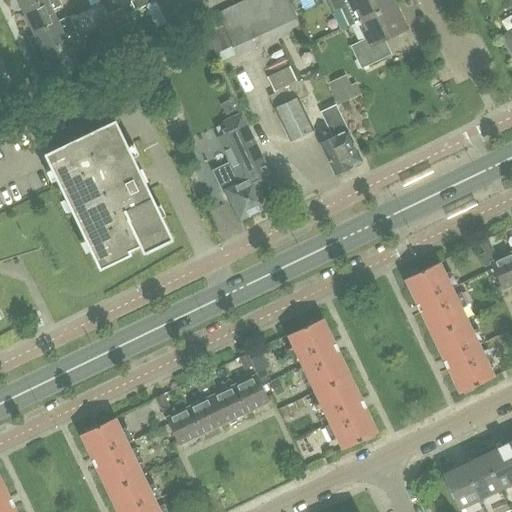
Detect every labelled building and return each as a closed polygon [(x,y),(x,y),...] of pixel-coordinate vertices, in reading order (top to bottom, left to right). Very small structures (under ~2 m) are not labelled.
[(17,0),(22,12),(46,0),(17,0)] [(57,22),(52,11),(63,6),(59,0),(46,0),(22,12),(33,33),(57,22)] [(156,1),(158,0),(132,0),(130,1),(134,11),(156,1)] [(185,0),(158,0),(156,1),(167,23),(191,12),(185,0)] [(213,51),(230,43),(294,13),(287,0),(246,0),(200,22),(208,39),(213,51)] [(349,26),(359,21),(394,5),(391,0),(328,0),(334,12),(341,9),(349,26)] [(367,38),(350,46),(361,69),(392,54),(384,39),(406,29),(394,5),(359,21),(367,38)] [(112,22),(125,15),(121,7),(108,14),(112,22)] [(99,28),(112,22),(108,14),(95,20),(99,28)] [(112,22),(116,30),(129,23),(125,15),(112,22)] [(43,55),(78,38),(68,16),(57,22),(33,33),(43,55)] [(102,36),(116,30),(112,22),(99,28),(102,36)] [(78,38),(43,55),(53,77),(78,65),(72,54),(86,47),(82,36),(78,38)] [(208,39),(200,42),(207,57),(215,54),(213,51),(208,39)] [(150,68),(147,74),(164,82),(167,76),(164,74),(150,68)] [(339,79),(329,84),(339,106),(349,101),(339,79)] [(279,91),(269,96),(275,108),(274,109),(290,141),(313,130),(299,100),(309,95),(301,80),(278,91),(279,91)] [(320,144),(334,174),(336,173),(340,174),(346,171),(347,168),(362,161),(347,131),(335,106),(321,113),(333,137),(320,144)] [(133,157),(127,146),(120,131),(114,120),(44,154),(49,165),(51,168),(56,180),(57,182),(66,200),(73,197),(78,207),(71,211),(85,239),(85,240),(90,237),(95,247),(90,250),(99,269),(130,254),(128,250),(139,245),(140,247),(143,253),(172,239),(161,218),(161,217),(156,220),(151,210),(156,207),(156,206),(145,184),(143,185),(136,172),(139,171),(133,157)] [(254,213),(261,213),(264,208),(267,206),(266,205),(260,191),(273,185),(267,172),(247,129),(225,139),(235,160),(237,165),(214,176),(222,194),(227,191),(235,208),(234,214),(239,217),(240,219),(254,213)] [(431,166),(401,180),(403,186),(433,172),(431,166)] [(475,199),(445,213),(448,221),(479,206),(475,199)] [(494,261),(490,251),(492,250),(487,239),(479,243),(484,253),(480,255),(485,266),(489,263),(502,289),(511,284),(511,252),(494,261)] [(439,262),(404,279),(431,336),(466,319),(439,262)] [(322,318),(287,335),(314,392),(350,375),(322,318)] [(466,319),(431,336),(458,393),(494,376),(466,319)] [(239,357),(244,368),(251,365),(246,354),(239,357)] [(265,370),(256,374),(261,384),(270,380),(265,370)] [(208,373),(201,376),(206,387),(213,383),(208,373)] [(233,386),(245,413),(269,401),(256,375),(233,386)] [(350,375),(314,392),(342,449),(377,432),(350,375)] [(201,376),(194,379),(199,390),(206,387),(201,376)] [(270,384),(276,396),(284,392),(281,385),(279,380),(270,384)] [(223,423),(245,413),(233,386),(210,396),(223,423)] [(163,394),(155,398),(160,408),(168,405),(163,394)] [(201,434),(223,423),(210,396),(188,407),(201,434)] [(178,445),(201,434),(188,407),(165,418),(178,445)] [(115,417),(80,434),(107,492),(143,475),(115,417)] [(511,440),(502,445),(511,466),(511,440)] [(499,490),(511,484),(511,466),(502,445),(482,455),(499,490)] [(463,464),(480,499),(499,490),(482,455),(463,464)] [(463,464),(442,474),(459,510),(480,499),(463,464)] [(160,511),(143,475),(107,492),(116,511),(160,511)] [(17,511),(0,476),(0,511),(17,511)]
